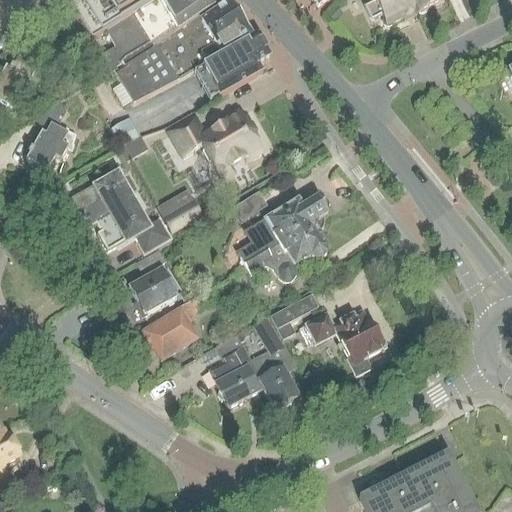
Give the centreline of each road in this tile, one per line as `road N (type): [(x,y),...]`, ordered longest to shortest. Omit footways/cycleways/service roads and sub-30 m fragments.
road 1 (secondary): [(217,477),(256,484),(301,470),(487,373)]
road 2 (secondary): [(0,332),(217,477)]
road 3 (secondary): [(356,107),(252,0)]
road 4 (secondary): [(438,217),(356,107)]
road 5 (residential): [(421,72),(511,162)]
road 6 (secondary): [(438,217),(488,326)]
